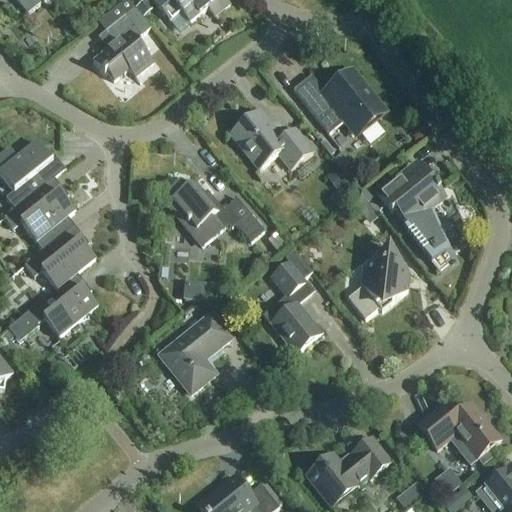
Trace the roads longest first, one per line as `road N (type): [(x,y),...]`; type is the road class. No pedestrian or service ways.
road 1 (residential): [(457,344),(496,236),(489,196),(372,37),(337,24),(284,23)]
road 2 (residential): [(457,344),(429,370),(386,391),(148,469),(95,511)]
road 3 (residential): [(284,23),(159,129),(115,142)]
road 4 (residential): [(115,142),(117,197),(146,278)]
